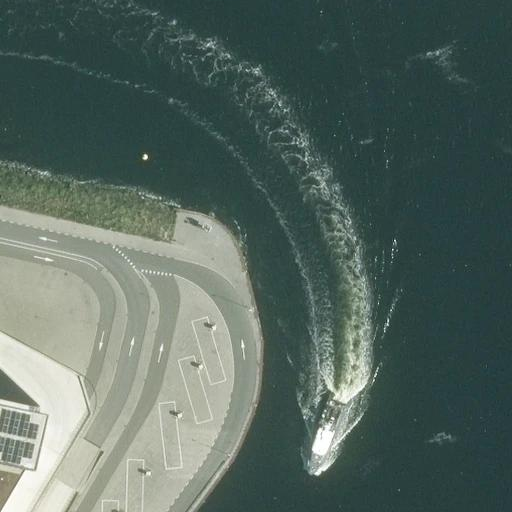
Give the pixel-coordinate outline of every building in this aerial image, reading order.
[(205,395),(224,399),(230,377),(211,372),(205,395)] [(215,424),(223,406),(212,401),(204,418),(215,424)] [(195,416),(181,434),(200,449),(214,430),(195,416)] [(0,421),(0,508),(19,477),(30,428),(0,421)] [(159,508),(188,469),(172,457),(143,496),(159,508)]
